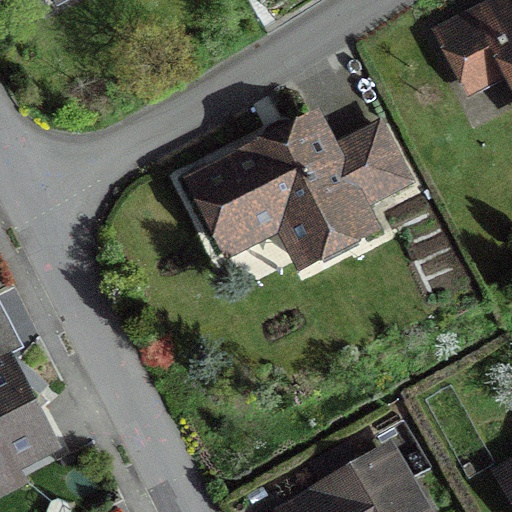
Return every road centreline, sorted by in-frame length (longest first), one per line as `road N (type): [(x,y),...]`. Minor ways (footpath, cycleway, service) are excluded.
road 1 (residential): [(17,191),(368,0)]
road 2 (residential): [(17,191),(184,511)]
